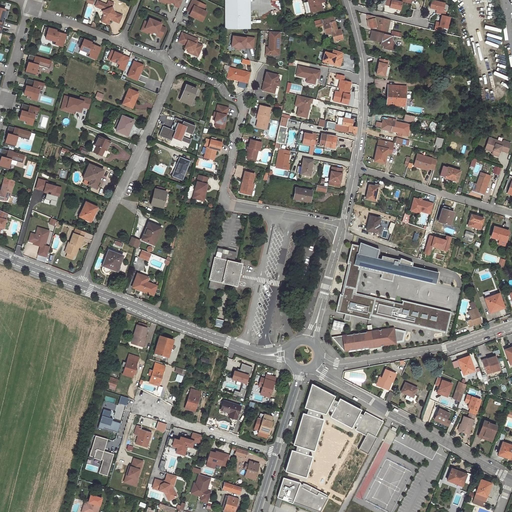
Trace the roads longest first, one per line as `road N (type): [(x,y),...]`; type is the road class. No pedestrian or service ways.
road 1 (residential): [(342,227),(224,204),(243,103),(174,65)]
road 2 (residential): [(81,285),(174,65)]
road 3 (residential): [(511,478),(313,367)]
road 4 (residential): [(511,323),(443,348),(339,364),(319,356)]
road 5 (unclassified): [(81,285),(252,351)]
road 6 (residential): [(354,167),(511,214)]
road 7 (residential): [(354,167),(363,76),(349,6)]
road 8 (residential): [(174,65),(30,9)]
road 9 (residential): [(140,403),(275,452)]
